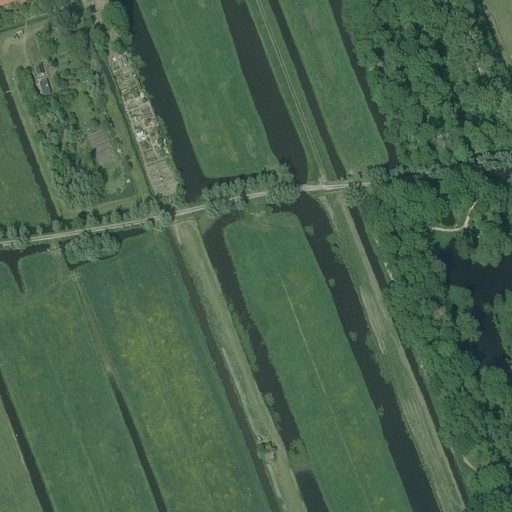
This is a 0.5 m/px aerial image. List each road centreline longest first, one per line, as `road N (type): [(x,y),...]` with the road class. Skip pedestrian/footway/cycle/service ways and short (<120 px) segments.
road 1 (track): [(454,511),(255,0)]
road 2 (track): [(0,245),(254,195),(465,167)]
